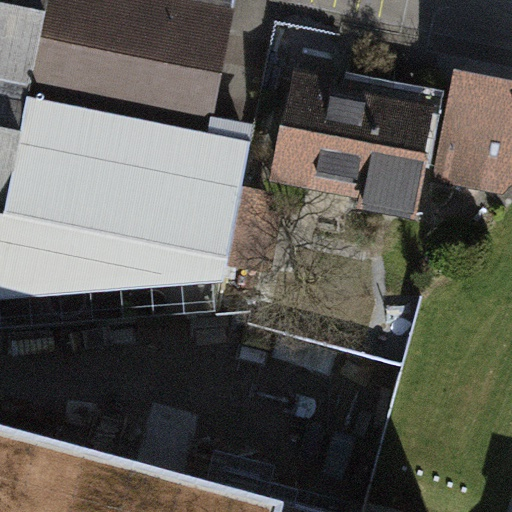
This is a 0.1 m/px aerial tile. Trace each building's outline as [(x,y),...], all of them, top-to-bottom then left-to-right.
[(0,0),(0,214),(230,258),(252,143),(209,135),(233,11),(174,0),(0,0)] [(234,0),(174,0),(233,11),(234,0)] [(511,96),(459,86),(441,176),(481,185),(511,154),(511,96)] [(426,115),(298,90),(283,165),(352,179),(349,190),(409,202),(426,115)] [(271,302),(279,212),(243,209),(234,299),(271,302)] [(230,258),(0,214),(0,293),(224,274),(230,258)] [(0,511),(353,511),(0,413),(0,511)]
